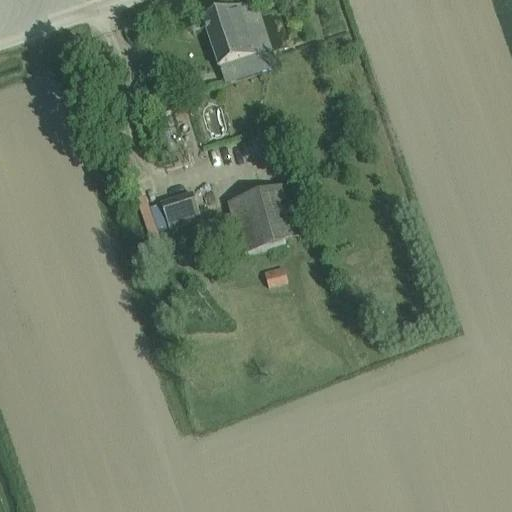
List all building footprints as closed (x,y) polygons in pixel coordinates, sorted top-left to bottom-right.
[(219,70),(256,58),(240,9),(203,21),(219,70)] [(188,140),(205,134),(195,102),(177,108),(188,140)] [(245,259),(315,237),(299,184),(229,205),(245,259)] [(168,229),(200,220),(193,196),(161,206),(168,229)] [(269,291),(288,285),(283,269),(264,275),(269,291)]
